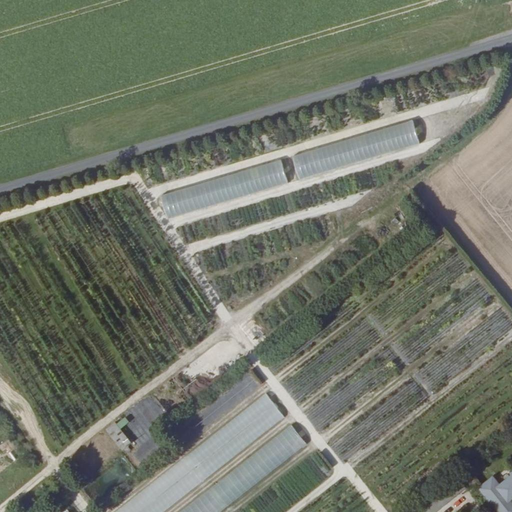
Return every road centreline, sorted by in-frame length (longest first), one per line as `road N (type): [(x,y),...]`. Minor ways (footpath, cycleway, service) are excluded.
road 1 (track): [(0,510),(93,433),(208,357),(511,113)]
road 2 (track): [(0,189),(511,37)]
road 3 (track): [(236,335),(379,511)]
road 4 (track): [(297,411),(472,272)]
road 5 (track): [(274,383),(449,245)]
road 6 (track): [(321,440),(495,301)]
road 7 (track): [(345,469),(511,337)]
road 8 (track): [(511,321),(410,196)]
